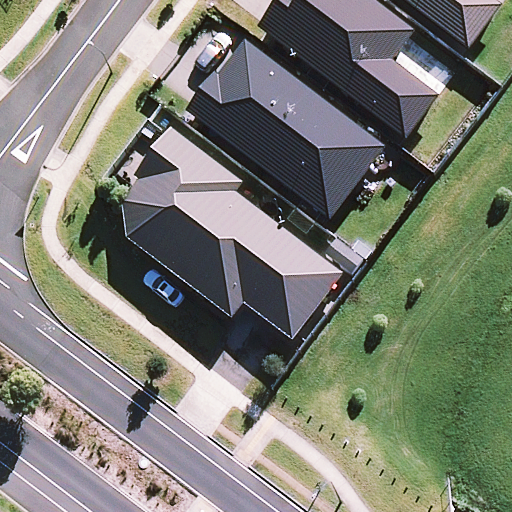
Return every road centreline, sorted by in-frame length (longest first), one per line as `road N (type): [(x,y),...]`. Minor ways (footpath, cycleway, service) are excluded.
road 1 (tertiary): [(0,322),(251,511)]
road 2 (residential): [(0,155),(120,0)]
road 3 (tertiary): [(118,511),(0,422)]
